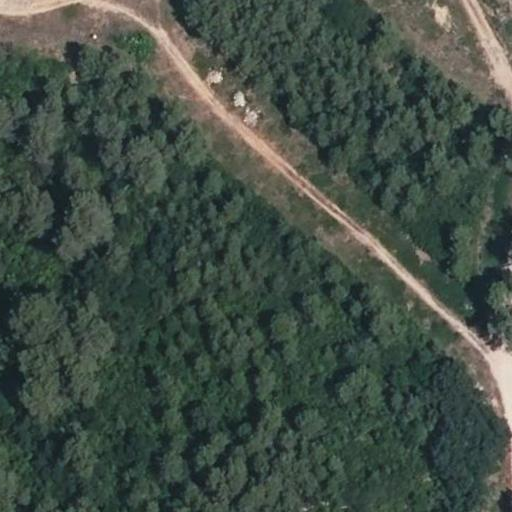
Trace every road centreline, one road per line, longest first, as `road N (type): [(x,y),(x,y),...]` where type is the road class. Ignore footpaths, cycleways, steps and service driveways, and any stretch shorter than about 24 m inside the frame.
road 1 (track): [(82,0),(150,28),(297,184),(410,276),(506,369)]
road 2 (track): [(511,228),(502,276),(511,432)]
